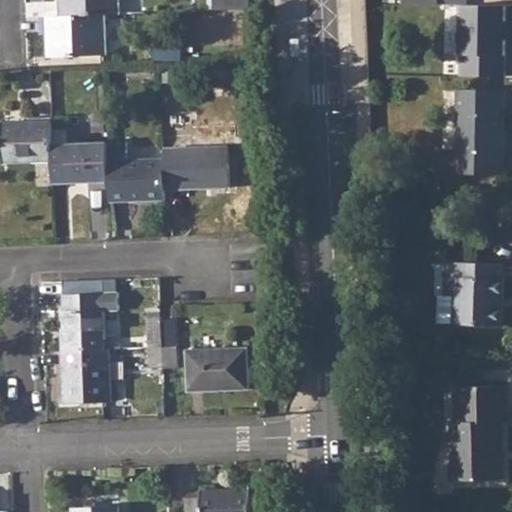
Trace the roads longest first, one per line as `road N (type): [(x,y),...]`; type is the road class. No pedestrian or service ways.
road 1 (tertiary): [(347,433),(328,0)]
road 2 (residential): [(29,450),(347,433)]
road 3 (residential): [(21,267),(172,260),(198,282)]
road 4 (residential): [(21,267),(29,450)]
